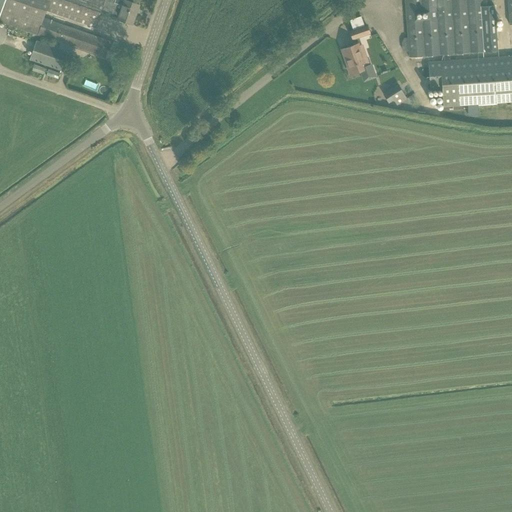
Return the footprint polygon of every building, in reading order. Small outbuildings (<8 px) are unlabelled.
[(0,0),(0,22),(54,41),(52,46),(58,48),(60,43),(104,58),(110,41),(43,18),(46,11),(95,28),(101,9),(119,15),(117,20),(128,24),(132,25),(139,5),(126,0),(114,0),(115,0),(113,0),(0,0)] [(404,38),(401,43),(402,50),(404,52),(408,52),(409,58),(443,55),(444,61),(450,61),(449,55),(486,52),(497,51),(494,6),(491,7),(490,0),(404,0),(407,38),(404,38)] [(349,31),(352,41),(371,34),(368,25),(364,27),(361,16),(349,20),(352,30),(349,31)] [(358,44),(352,46),(343,49),(347,61),(345,62),(350,74),(367,68),(358,44)] [(444,61),(428,62),(430,90),(442,89),(443,108),(511,102),(511,55),(450,61),(444,61)] [(42,69),(41,74),(52,78),(53,73),(42,69)] [(406,99),(398,87),(396,87),(384,95),(389,103),(394,100),(397,104),(406,99)]
